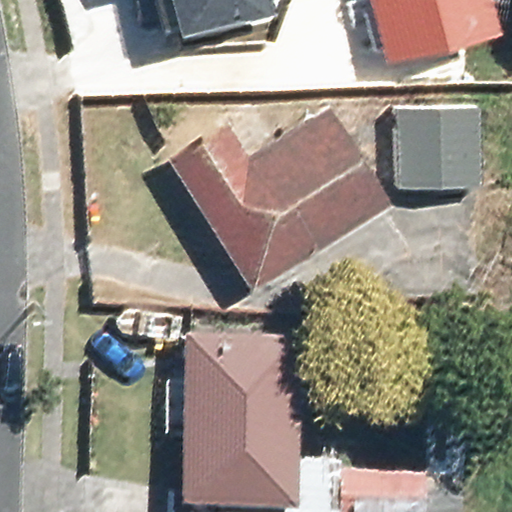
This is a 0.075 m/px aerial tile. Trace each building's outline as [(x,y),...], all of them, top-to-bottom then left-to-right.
[(162,0),(172,42),(280,18),(276,0),(162,0)] [(489,0),(375,0),(393,67),(500,39),(489,0)] [(244,296),(376,191),(301,100),(241,150),(220,120),(155,164),(244,296)] [(381,104),(381,184),(471,184),(472,104),(381,104)] [(281,313),(176,310),(171,493),(276,496),(281,313)]
